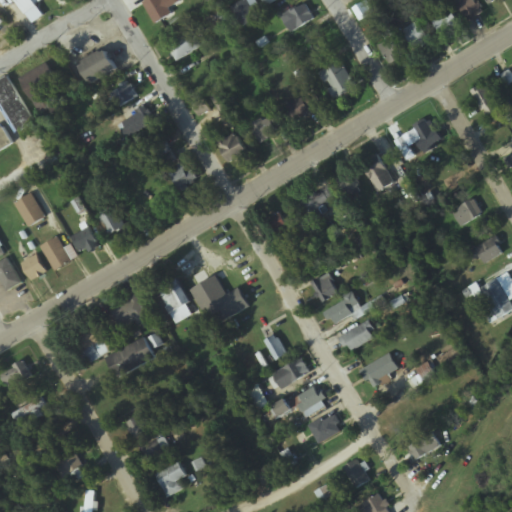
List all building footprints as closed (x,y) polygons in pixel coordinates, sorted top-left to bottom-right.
[(15,0),(26,16),(39,7),(35,1),(36,0),(15,0)] [(57,0),(59,9),(75,6),(74,0),(57,0)] [(141,0),(157,24),(183,8),(178,0),(165,0),(164,1),(163,0),(141,0)] [(250,0),(233,8),(241,26),(263,16),(255,0),(250,0)] [(262,0),(267,8),(280,0),(262,0)] [(456,0),(469,21),(483,13),(475,0),(456,0)] [(355,9),(359,21),(373,17),(369,4),(355,9)] [(316,22),(308,5),(284,17),(291,33),(316,22)] [(448,8),(431,18),(442,37),(459,26),(448,8)] [(432,42),(422,26),(406,36),(416,52),(432,42)] [(169,47),(178,63),(208,46),(199,30),(169,47)] [(392,67),(406,58),(394,39),(380,47),(392,67)] [(119,71),(107,51),(81,66),(93,86),(119,71)] [(322,75),(337,101),(358,88),(342,63),(322,75)] [(53,110),(47,101),(63,90),(47,64),(21,81),(43,117),(53,110)] [(0,83),(0,106),(14,135),(34,125),(11,78),(0,83)] [(118,110),(139,99),(131,84),(110,95),(118,110)] [(506,123),(488,88),(473,95),(492,131),(506,123)] [(317,112),(307,95),(284,108),(294,125),(317,112)] [(156,124),(148,109),(122,124),(131,138),(156,124)] [(266,147),(283,131),(268,116),(251,132),(266,147)] [(409,134),(423,156),(445,143),(431,121),(409,134)] [(0,154),(14,147),(4,129),(0,131),(0,154)] [(218,143),(230,166),(249,156),(237,133),(218,143)] [(167,167),(176,162),(165,141),(156,146),(167,167)] [(366,161),(373,193),(391,189),(384,157),(366,161)] [(168,175),(183,194),(199,183),(193,174),(190,176),(182,165),(168,175)] [(337,198),(327,186),(304,204),(314,217),(337,198)] [(16,205),(31,229),(47,220),(33,195),(16,205)] [(453,213),(462,229),(483,216),(474,200),(453,213)] [(110,238),(127,230),(116,210),(100,219),(110,238)] [(294,234),(281,215),(268,223),(280,242),(294,234)] [(72,237),(85,257),(101,247),(89,227),(72,237)] [(42,249),(57,272),(74,262),(59,239),(42,249)] [(475,250),(484,266),(505,255),(496,239),(475,250)] [(23,265),(34,283),(49,274),(38,256),(23,265)] [(0,265),(0,279),(7,294),(23,286),(9,260),(0,265)] [(340,295),(329,275),(311,285),(322,305),(340,295)] [(511,315),(511,309),(509,303),(511,301),(511,278),(510,275),(481,290),(478,285),(471,289),(490,327),(511,315)] [(158,289),(174,315),(192,304),(177,278),(158,289)] [(194,291),(214,329),(251,310),(241,290),(228,297),(218,278),(194,291)] [(355,322),(366,315),(353,293),(342,299),(344,303),(326,313),(335,328),(352,317),(355,322)] [(139,328),(151,323),(138,297),(112,311),(122,331),(137,324),(139,328)] [(379,339),(371,323),(342,338),(350,354),(379,339)] [(88,367),(102,359),(96,348),(107,341),(98,325),(72,340),(88,367)] [(289,357),(277,336),(266,343),(277,363),(289,357)] [(157,362),(148,341),(108,358),(117,379),(157,362)] [(400,371),(391,356),(362,372),(371,388),(400,371)] [(313,374),(303,359),(275,376),(284,391),(313,374)] [(10,390),(32,378),(24,364),(2,376),(10,390)] [(328,406),(316,388),(298,400),(310,418),(328,406)] [(35,422),(50,414),(43,400),(14,415),(18,423),(32,416),(35,422)] [(391,417),(398,435),(426,424),(419,406),(391,417)] [(311,428),(321,446),(345,434),(335,415),(311,428)] [(137,439),(148,430),(139,418),(127,428),(137,439)] [(410,450),(417,462),(441,448),(433,435),(410,450)] [(150,465),(170,453),(162,440),(142,452),(150,465)] [(355,492),(371,484),(360,462),(344,469),(355,492)] [(169,499),(183,493),(178,483),(187,478),(180,465),(158,476),(169,499)] [(97,494),(86,493),(85,511),(93,511),(94,511),(97,511),(97,494)] [(385,511),(385,503),(363,503),(363,511),(385,511)]
